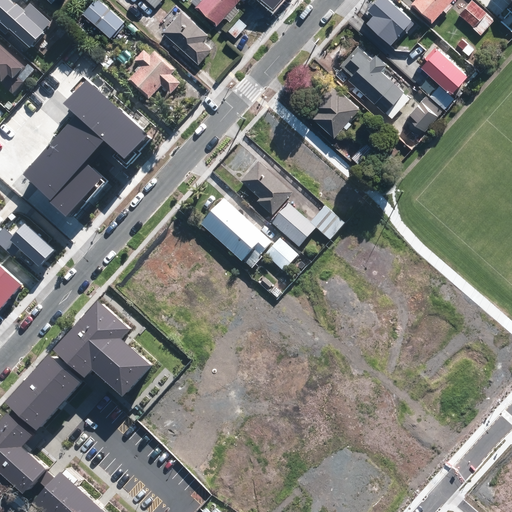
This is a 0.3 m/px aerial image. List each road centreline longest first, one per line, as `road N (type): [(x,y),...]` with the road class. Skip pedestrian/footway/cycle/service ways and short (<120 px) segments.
road 1 (residential): [(0,365),(330,0)]
road 2 (residential): [(425,511),(511,418)]
